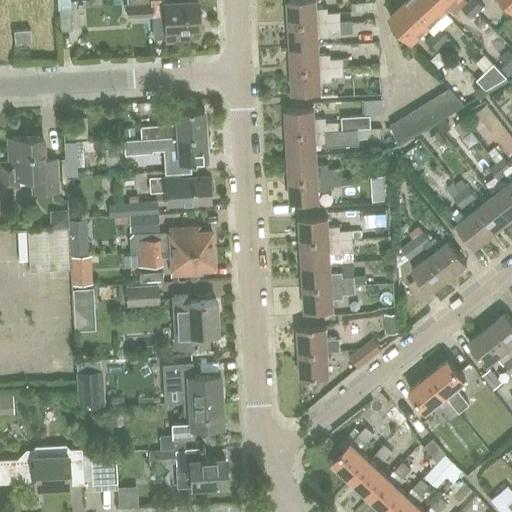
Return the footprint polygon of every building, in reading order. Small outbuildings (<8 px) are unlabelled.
[(163,15),(164,29),(164,39),(187,38),(186,28),(199,27),(197,0),(164,2),(164,0),(149,0),(150,2),(126,3),(127,17),(152,16),(152,15),(163,15)] [(327,7),(317,7),(316,0),(288,0),(289,22),(340,19),(339,11),(327,12),(327,7)] [(412,39),(429,24),(407,0),(390,15),(412,39)] [(445,9),(436,0),(406,0),(407,0),(429,24),(445,9)] [(436,0),(445,9),(455,0),(436,0)] [(478,0),(469,0),(468,2),(477,11),(483,5),(478,0)] [(477,11),(468,2),(462,8),(470,17),(477,11)] [(60,30),(61,30),(70,29),(70,9),(59,9),(60,30)] [(340,28),(340,19),(289,22),(291,45),(319,44),(318,34),(328,33),(328,29),(340,28)] [(12,28),(12,30),(13,41),(29,40),(29,27),(12,28)] [(439,28),(433,34),(442,43),(448,37),(439,28)] [(442,43),(433,34),(427,40),(435,49),(442,43)] [(329,53),(319,54),(319,44),(291,45),(292,68),(342,65),(342,57),(330,58),(329,53)] [(485,88),(507,77),(493,63),(476,79),(485,88)] [(342,65),(292,68),(293,92),(322,90),(321,80),(331,79),(330,75),(342,74),(342,66),(342,65)] [(450,86),(440,92),(452,112),(465,103),(450,86)] [(442,117),(452,112),(440,92),(431,98),(442,117)] [(431,98),(421,104),(433,123),(442,117),(431,98)] [(423,129),(433,123),(421,104),(411,110),(423,129)] [(139,124),(140,137),(205,133),(203,106),(175,108),(176,121),(139,124)] [(325,117),(315,117),(314,106),(286,108),(287,132),(337,128),(337,121),(325,121),(325,117)] [(501,122),(489,106),(479,114),(492,131),(501,122)] [(413,136),(423,129),(411,110),(401,116),(413,136)] [(370,127),(369,115),(341,116),(342,128),(370,127)] [(390,122),(393,127),(399,144),(413,136),(401,116),(390,122)] [(461,136),(469,129),(462,119),(454,125),(461,136)] [(337,128),(287,132),(289,155),(317,153),(316,143),(321,143),(321,146),(358,144),(357,138),(372,137),(372,127),(356,128),(356,129),(337,130),(337,128)] [(186,169),(185,160),(207,159),(205,133),(140,137),(140,145),(154,145),(154,148),(177,146),(178,159),(166,159),(166,158),(142,159),(142,171),(167,170),(167,171),(186,169)] [(42,136),(8,137),(9,160),(0,160),(0,179),(9,179),(10,186),(17,185),(17,176),(31,176),(32,192),(58,191),(56,157),(43,158),(42,136)] [(75,141),(64,142),(66,175),(76,175),(75,141)] [(511,180),(511,165),(511,166),(494,147),(488,152),(496,161),(497,160),(497,161),(506,172),(511,180)] [(289,155),(290,177),(340,174),(340,167),(328,167),(327,163),(318,163),(317,153),(289,155)] [(497,161),(489,167),(498,178),(506,172),(497,161)] [(208,177),(208,174),(178,176),(178,174),(149,176),(150,190),(166,189),(167,201),(209,199),(209,190),(213,189),(212,179),(208,177)] [(340,174),(290,177),(292,201),(320,199),(319,189),(329,189),(329,184),(340,184),(340,174)] [(511,215),(511,180),(494,194),(511,217),(511,215)] [(467,185),(461,189),(470,201),(476,196),(475,194),(467,185)] [(462,207),(470,201),(461,189),(453,195),(462,207)] [(475,208),(493,231),(511,217),(494,194),(475,208)] [(108,202),(108,215),(129,214),(157,212),(156,199),(108,202)] [(475,208),(475,209),(457,222),(474,245),(493,231),(475,208)] [(158,228),(157,212),(129,214),(108,215),(109,216),(129,215),(130,229),(158,228)] [(301,216),(302,240),(351,237),(351,229),(339,230),(339,225),(329,226),(329,215),(301,216)] [(130,251),(212,247),(211,229),(193,230),(193,226),(169,227),(169,230),(150,231),(133,232),(128,236),(130,251)] [(68,227),(27,229),(29,270),(70,268),(68,227)] [(425,245),(448,276),(467,261),(450,239),(442,245),(435,236),(430,239),(422,229),(416,234),(425,245)] [(409,258),(425,245),(416,234),(401,246),(409,258)] [(87,235),(69,236),(70,253),(88,252),(87,235)] [(352,246),(351,237),(302,240),(304,263),(331,262),(331,252),(340,251),(340,247),(352,246)] [(212,247),(130,251),(120,252),(121,265),(131,264),(161,262),(160,255),(170,255),(171,273),(195,271),(194,266),(213,265),(212,247)] [(448,276),(431,253),(412,268),(430,290),(448,276)] [(88,255),(71,256),(72,270),(89,269),(88,255)] [(304,263),(305,286),(354,283),(354,275),(342,276),(342,271),(332,272),(331,262),(304,263)] [(162,271),(139,272),(139,282),(163,281),(162,271)] [(159,303),(157,283),(125,285),(126,305),(159,303)] [(354,283),(305,286),(306,310),(334,308),(333,298),(343,298),(343,293),(355,292),(354,283)] [(92,288),(72,289),(73,313),(93,312),(92,288)] [(173,295),(171,295),(174,345),(207,343),(206,331),(217,330),(215,298),(187,299),(187,294),(173,295)] [(398,313),(384,313),(384,333),(399,331),(398,313)] [(511,319),(506,313),(488,327),(511,357),(511,319)] [(339,338),(328,338),(327,324),(299,326),(300,351),(329,349),(329,350),(339,350),(339,338)] [(511,374),(511,357),(488,327),(469,341),(487,363),(496,356),(502,364),(504,363),(511,372),(511,373),(511,374)] [(348,355),(358,367),(381,349),(372,337),(348,355)] [(330,375),(329,350),(329,349),(300,351),(301,376),(330,375)] [(449,358),(429,373),(459,411),(469,403),(456,386),(466,379),(449,358)] [(179,400),(182,400),(220,398),(219,372),(191,373),(190,363),(168,364),(168,381),(187,380),(188,387),(178,387),(179,400)] [(502,382),(490,367),(481,375),(493,389),(502,382)] [(102,369),(76,370),(77,405),(104,404),(102,369)] [(459,411),(429,373),(410,389),(427,410),(437,402),(450,418),(459,411)] [(159,434),(160,447),(185,446),(185,437),(194,437),(194,425),(222,424),(220,398),(182,400),(183,414),(189,414),(189,421),(171,421),(171,434),(159,434)] [(358,433),(352,440),(333,460),(352,478),(370,458),(360,448),(374,433),(365,425),(358,433)] [(446,452),(432,437),(423,445),(437,460),(446,452)] [(383,460),(392,450),(383,442),(375,451),(383,460)] [(33,456),(0,457),(0,481),(34,480),(34,485),(69,483),(67,457),(81,457),(81,449),(67,449),(67,448),(64,445),(35,446),(32,449),(33,456)] [(185,458),(188,458),(190,486),(225,484),(223,456),(209,457),(208,446),(185,447),(185,446),(160,447),(160,449),(148,449),(149,468),(164,467),(164,463),(185,461),(185,458)] [(116,482),(115,455),(90,456),(91,483),(116,482)] [(370,458),(352,478),(370,495),(389,475),(388,475),(370,458)] [(389,475),(370,495),(388,511),(407,493),(406,492),(399,485),(407,477),(405,475),(412,468),(402,459),(388,475),(389,475)] [(407,493),(388,511),(423,511),(425,510),(418,503),(424,497),(421,494),(430,485),(421,477),(406,492),(407,493)] [(511,511),(511,489),(507,484),(490,498),(502,511),(511,511)] [(438,511),(439,511),(448,503),(439,494),(430,503),(438,511)]
